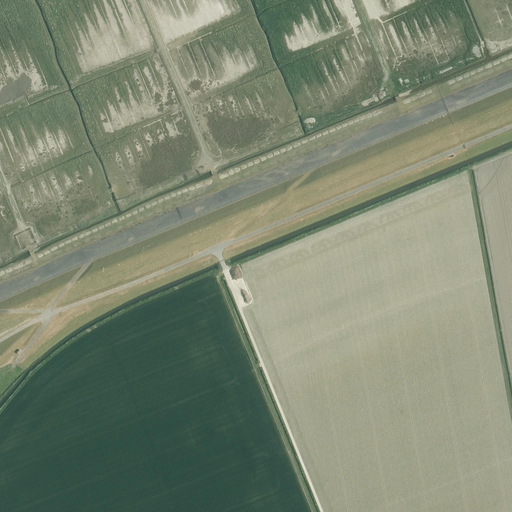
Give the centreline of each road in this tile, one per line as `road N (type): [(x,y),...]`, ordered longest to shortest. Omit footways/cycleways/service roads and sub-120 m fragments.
road 1 (track): [(0,300),(511,84)]
road 2 (track): [(224,267),(217,247),(318,165)]
